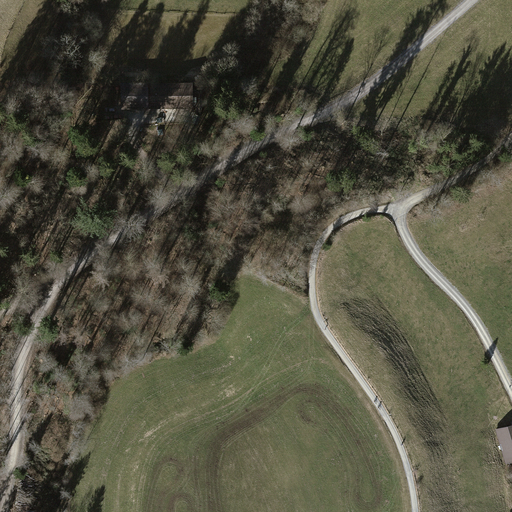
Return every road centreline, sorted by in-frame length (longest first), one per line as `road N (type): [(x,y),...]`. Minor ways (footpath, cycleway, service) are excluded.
road 1 (track): [(472,0),(378,80),(189,186),(53,285)]
road 2 (track): [(415,511),(392,427),(326,331),(312,290),(324,235),(361,211),(397,207)]
road 3 (track): [(53,285),(24,348),(3,511)]
road 4 (track): [(397,207),(407,239),(471,314),(511,392)]
road 5 (track): [(397,207),(469,171),(511,136)]
